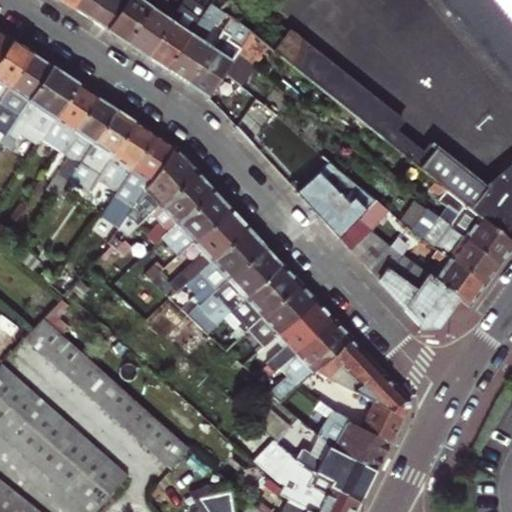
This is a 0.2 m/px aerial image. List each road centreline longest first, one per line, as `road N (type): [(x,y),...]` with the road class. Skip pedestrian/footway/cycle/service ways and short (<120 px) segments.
road 1 (residential): [(10,0),(202,132),(448,395)]
road 2 (residential): [(127,499),(152,471),(21,353)]
road 3 (tertiary): [(388,511),(448,395)]
